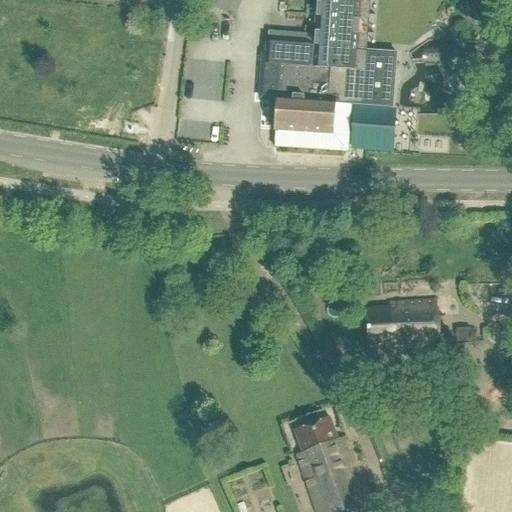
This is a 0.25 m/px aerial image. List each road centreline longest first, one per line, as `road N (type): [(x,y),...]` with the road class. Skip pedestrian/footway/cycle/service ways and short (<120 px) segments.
road 1 (secondary): [(511,181),(154,173),(0,145)]
road 2 (track): [(154,173),(185,0)]
